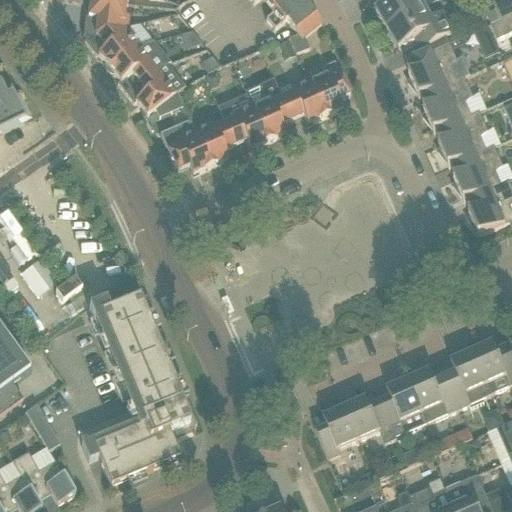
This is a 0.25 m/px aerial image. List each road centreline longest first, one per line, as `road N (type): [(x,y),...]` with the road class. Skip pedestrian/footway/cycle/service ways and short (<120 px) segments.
road 1 (residential): [(170,511),(225,478),(237,455),(236,417),(157,237)]
road 2 (residential): [(157,237),(122,165),(0,5)]
road 3 (residential): [(157,237),(347,150),(372,147)]
road 4 (residential): [(303,403),(454,337),(468,278)]
road 5 (residential): [(372,147),(401,165),(442,256),(468,278)]
road 6 (residential): [(325,0),(370,95),(372,147)]
